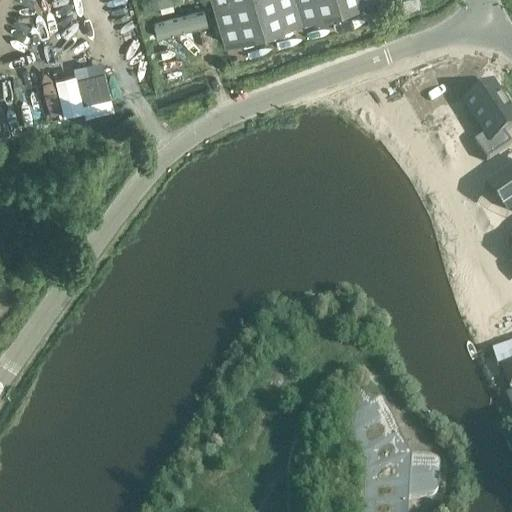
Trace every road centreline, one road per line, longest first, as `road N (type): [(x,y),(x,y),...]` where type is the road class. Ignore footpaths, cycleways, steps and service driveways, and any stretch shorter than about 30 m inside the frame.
road 1 (tertiary): [(0,382),(126,201),(195,136),(265,97),(491,21)]
road 2 (track): [(87,0),(167,159)]
